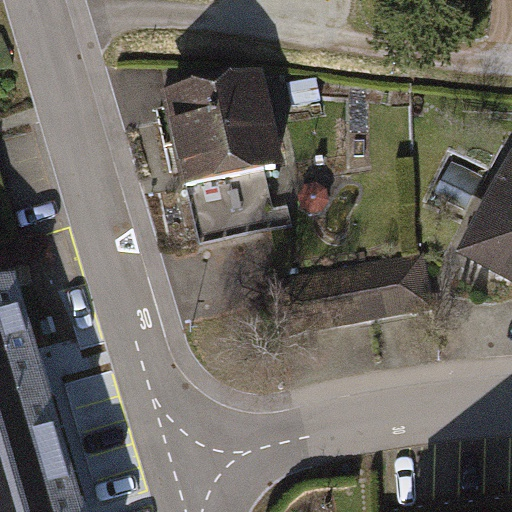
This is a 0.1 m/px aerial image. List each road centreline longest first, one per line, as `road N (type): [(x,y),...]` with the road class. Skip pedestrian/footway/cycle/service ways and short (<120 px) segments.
road 1 (residential): [(170,470),(37,0)]
road 2 (residential): [(511,408),(387,422),(170,470)]
road 3 (unclassified): [(511,61),(307,37)]
road 4 (residential): [(307,37),(112,0)]
